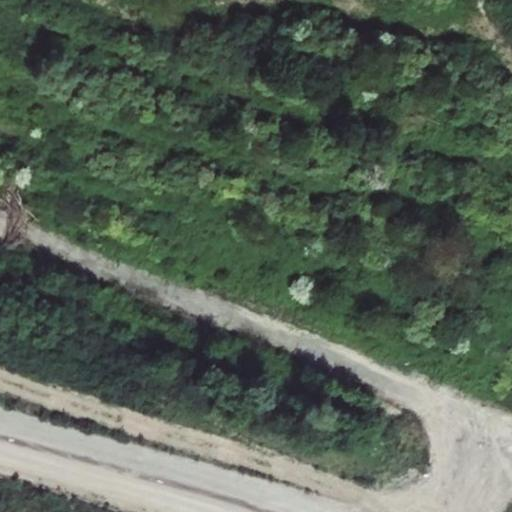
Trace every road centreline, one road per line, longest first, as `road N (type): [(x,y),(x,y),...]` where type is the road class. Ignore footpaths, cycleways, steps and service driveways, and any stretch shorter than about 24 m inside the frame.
road 1 (track): [(465,511),(497,463),(0,241)]
road 2 (track): [(0,192),(215,188),(383,199),(505,191),(511,164)]
road 3 (track): [(267,511),(0,440)]
